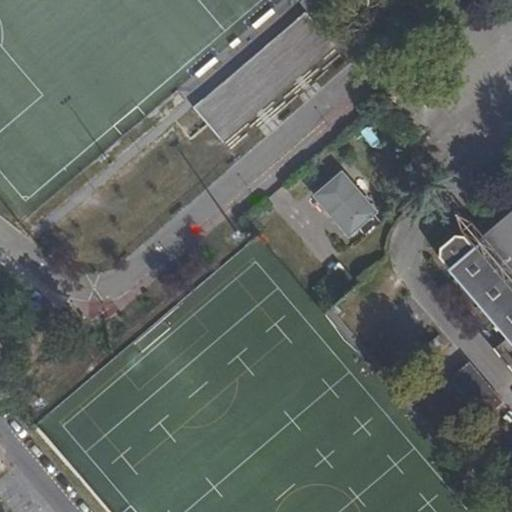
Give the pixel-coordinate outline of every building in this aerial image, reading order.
[(303,16),(191,105),(225,147),(337,59),(303,16)] [(344,172),(310,202),(346,244),(380,214),(344,172)] [(439,249),(438,259),(511,344),(511,195),(465,236),(456,235),(439,249)] [(327,272),(311,287),(324,302),(341,287),(327,272)] [(503,404),(469,365),(451,380),(485,420),(503,404)]
